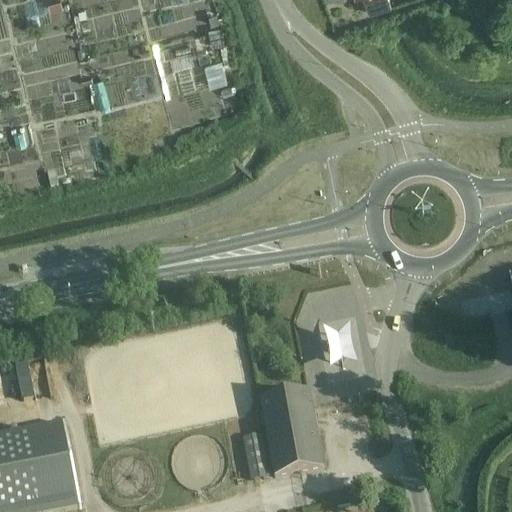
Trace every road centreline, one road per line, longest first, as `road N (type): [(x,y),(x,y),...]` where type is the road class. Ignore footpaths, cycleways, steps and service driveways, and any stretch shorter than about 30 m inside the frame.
road 1 (secondary): [(0,297),(373,229)]
road 2 (unclassified): [(420,165),(386,89),(341,62),(281,0)]
road 3 (unclassified): [(274,0),(287,41),(369,110),(391,177)]
road 4 (unclassified): [(422,511),(389,364)]
road 5 (unclassified): [(389,364),(448,378),(511,369)]
